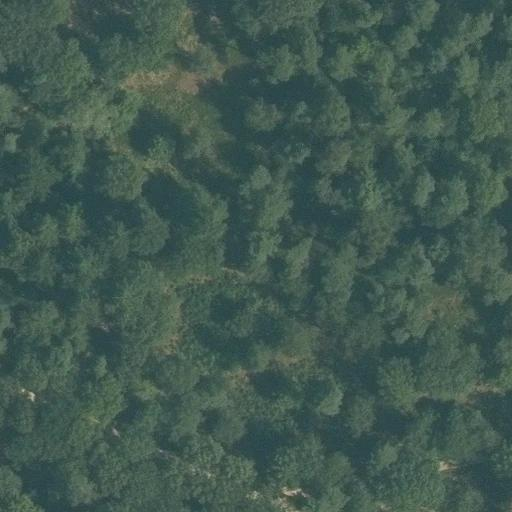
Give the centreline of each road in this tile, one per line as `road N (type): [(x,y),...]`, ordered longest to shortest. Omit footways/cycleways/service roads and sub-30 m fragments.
road 1 (track): [(258,501),(0,386)]
road 2 (track): [(511,453),(258,501)]
